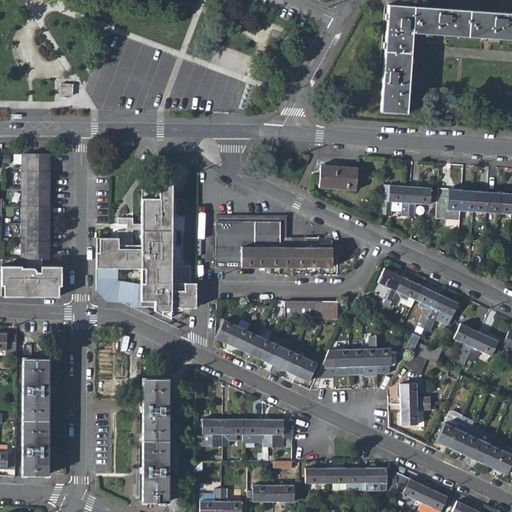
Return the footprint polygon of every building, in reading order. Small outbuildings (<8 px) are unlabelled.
[(388,3),(380,110),(405,111),(411,31),(511,37),(511,0),(425,0),(425,5),(388,3)] [(71,83),(60,83),(60,86),(59,94),(72,94),(71,86),(71,83)] [(43,155),(19,154),(19,170),(46,171),(46,163),(43,163),(43,155)] [(317,187),(355,190),(357,166),(319,164),(317,187)] [(19,170),(19,189),(43,190),(43,181),(46,181),(46,171),(19,170)] [(130,304),(130,306),(131,307),(154,307),(158,307),(159,310),(169,310),(188,310),(188,306),(188,282),(169,282),(168,184),(158,192),(158,201),(152,201),(141,201),(141,224),(145,224),(145,232),(141,233),(141,234),(141,247),(132,247),(123,248),(123,242),(126,242),(126,234),(116,234),(116,241),(95,241),(96,290),(107,303),(124,304),(130,304)] [(388,188),(381,188),(379,212),(388,213),(388,212),(389,202),(401,202),(400,212),(400,216),(407,216),(409,186),(388,184),(388,188)] [(430,187),(409,186),(407,216),(413,216),(415,203),(428,204),(430,187)] [(511,192),(447,188),(437,187),(436,209),(446,209),(511,213),(511,192)] [(19,189),(18,207),(45,208),(45,199),(42,199),(43,190),(19,189)] [(388,212),(400,212),(401,202),(389,202),(388,212)] [(18,207),(18,225),(42,225),(42,217),(45,217),(45,208),(18,207)] [(279,222),(279,246),(318,246),(318,237),(310,237),(300,237),(289,237),(286,237),(286,215),(249,214),(215,214),(215,221),(279,222)] [(116,227),(126,227),(126,234),(126,242),(123,242),(123,248),(132,247),(132,234),(141,234),(141,233),(145,232),(145,224),(141,224),(141,227),(132,227),(132,221),(116,221),(116,227)] [(323,246),(318,246),(279,246),(279,222),(215,221),(215,266),(245,266),(258,266),(270,267),(284,267),(298,267),(312,267),(324,267),(330,267),(331,246),(323,246)] [(42,225),(18,225),(18,242),(44,243),(44,235),(41,235),(42,225)] [(18,242),(17,259),(27,259),(37,260),(40,260),(41,252),(44,252),(44,243),(18,242)] [(12,266),(0,265),(0,284),(1,284),(0,295),(52,298),(54,296),(55,287),(56,286),(57,268),(43,267),(43,272),(33,272),(27,266),(27,259),(17,259),(17,266),(17,272),(12,272),(12,266)] [(33,272),(43,272),(43,267),(36,266),(37,260),(27,259),(27,266),(33,272)] [(180,280),(188,280),(188,265),(180,265),(180,280)] [(390,288),(384,300),(390,303),(402,277),(384,268),(377,282),(390,288)] [(408,297),(414,299),(420,285),(402,277),(390,303),(396,306),(400,298),(406,300),(408,297)] [(423,308),(420,316),(427,319),(439,294),(420,285),(414,299),(419,302),(418,306),(423,308)] [(456,302),(439,294),(427,319),(433,322),(434,320),(446,325),(456,302)] [(368,295),(361,300),(368,311),(375,306),(368,295)] [(284,301),(284,319),(336,319),(336,301),(284,301)] [(154,312),(170,318),(169,310),(159,310),(158,307),(154,307),(154,312)] [(415,329),(421,332),(423,328),(427,319),(420,316),(415,329)] [(315,362),(223,319),(214,338),(219,340),(231,346),(242,351),(254,357),(266,362),(279,368),(291,374),(302,379),(307,381),(315,362)] [(423,328),(429,331),(433,322),(427,319),(423,328)] [(457,361),(463,364),(465,359),(478,331),(460,323),(453,338),(465,344),(457,361)] [(511,327),(509,326),(500,345),(511,350),(511,327)] [(497,340),(478,331),(465,359),(472,362),(478,350),(490,356),(497,340)] [(0,332),(0,349),(5,350),(5,354),(15,354),(15,335),(6,335),(6,333),(0,332)] [(404,348),(412,351),(416,342),(419,336),(411,332),(404,348)] [(362,366),(376,365),(375,347),(375,335),(367,335),(367,348),(361,348),(362,366)] [(431,348),(416,342),(412,351),(420,355),(426,358),(431,348)] [(431,348),(426,358),(435,363),(443,346),(434,342),(431,348)] [(376,365),(389,364),(389,351),(389,347),(375,347),(376,365)] [(349,375),(348,348),(328,349),(314,378),(328,378),(329,375),(349,375)] [(362,366),(361,348),(348,348),(349,375),(362,374),(362,366)] [(410,369),(420,355),(412,351),(403,364),(410,369)] [(410,369),(419,374),(426,358),(420,355),(410,369)] [(22,358),(21,474),(47,474),(47,358),(22,358)] [(164,501),(167,501),(167,378),(142,378),(142,501),(157,501),(157,503),(164,503),(164,501)] [(415,382),(399,383),(400,403),(430,403),(429,396),(416,396),(415,382)] [(400,403),(401,424),(417,424),(416,410),(430,409),(430,403),(400,403)] [(448,413),(444,422),(456,428),(461,416),(451,412),(448,413)] [(468,433),(479,439),(483,430),(472,425),(473,422),(461,416),(456,428),(468,433)] [(222,446),(222,418),(201,418),(202,434),(202,446),(222,446)] [(243,435),(243,418),(222,418),(222,446),(228,446),(228,441),(235,441),(236,434),(243,435)] [(262,440),(262,418),(243,418),(243,435),(254,434),(254,441),(262,440)] [(292,418),(262,418),(262,440),(262,446),(268,446),(281,446),(282,438),(291,438),(292,418)] [(435,441),(447,447),(456,428),(444,423),(435,441)] [(447,447),(459,452),(468,433),(456,428),(447,447)] [(459,452),(470,457),(479,439),(468,433),(459,452)] [(202,434),(193,434),(193,446),(201,446),(202,434)] [(495,446),(502,449),(506,440),(500,436),(495,446)] [(470,457),(481,463),(490,444),(479,439),(470,457)] [(495,446),(490,444),(481,463),(493,468),(502,449),(495,446)] [(505,474),(508,469),(511,459),(511,454),(502,449),(493,468),(505,474)] [(291,469),(291,460),(273,461),(273,469),(291,469)] [(324,468),(305,467),(304,483),(324,482),(324,468)] [(344,483),(344,468),(324,468),(324,482),(331,482),(344,483)] [(364,468),(344,468),(344,483),(344,489),(364,490),(364,483),(364,468)] [(385,468),(364,468),(364,483),(366,483),(366,490),(385,490),(385,485),(396,484),(396,473),(395,469),(393,469),(393,473),(385,473),(385,468)] [(396,473),(396,484),(396,491),(421,502),(428,487),(396,473)] [(331,482),(331,491),(344,489),(344,483),(331,482)] [(251,491),(246,491),(245,501),(273,501),(273,484),(251,484),(251,491)] [(293,485),(273,484),(273,501),(293,501),(293,485)] [(428,487),(421,502),(417,509),(423,511),(438,511),(446,495),(428,487)] [(199,511),(219,511),(219,488),(213,488),(212,493),(199,493),(199,511)] [(226,488),(219,488),(219,511),(239,511),(239,501),(226,500),(226,488)] [(456,500),(450,511),(472,511),(474,508),(456,500)]
